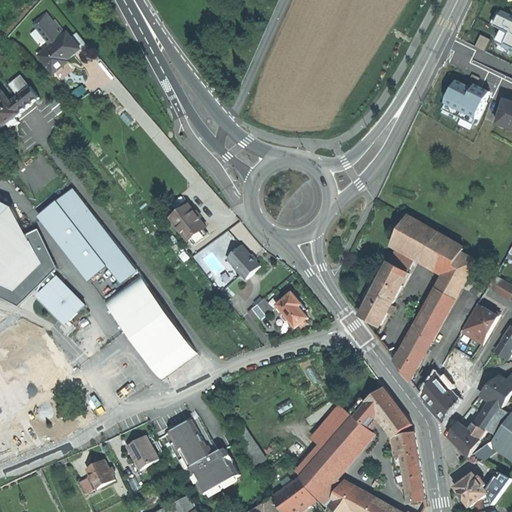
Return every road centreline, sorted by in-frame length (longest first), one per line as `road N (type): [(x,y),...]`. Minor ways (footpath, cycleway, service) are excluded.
road 1 (residential): [(362,333),(223,372),(111,421),(67,451),(0,475)]
road 2 (secondary): [(284,157),(228,124),(137,4)]
road 3 (secondary): [(137,4),(201,129),(254,180)]
road 4 (tertiary): [(331,204),(385,152),(419,79)]
road 5 (unknown): [(90,364),(20,405),(37,464)]
road 6 (tertiary): [(419,79),(353,157),(315,165)]
road 7 (secondary): [(431,433),(362,333)]
